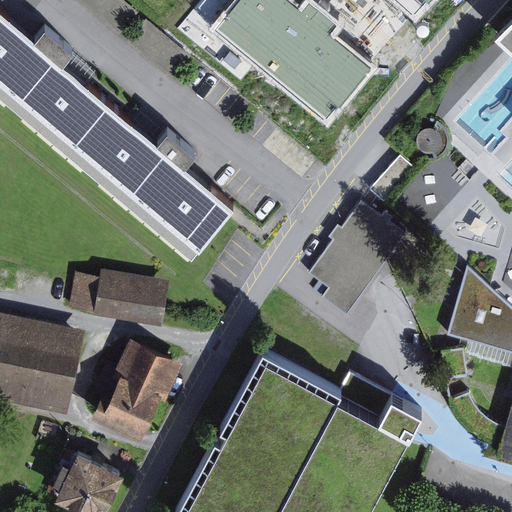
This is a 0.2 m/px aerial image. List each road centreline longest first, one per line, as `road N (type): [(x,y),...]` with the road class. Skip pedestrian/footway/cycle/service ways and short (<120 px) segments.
road 1 (residential): [(488,0),(284,230),(137,511)]
road 2 (unknown): [(228,340),(0,304)]
